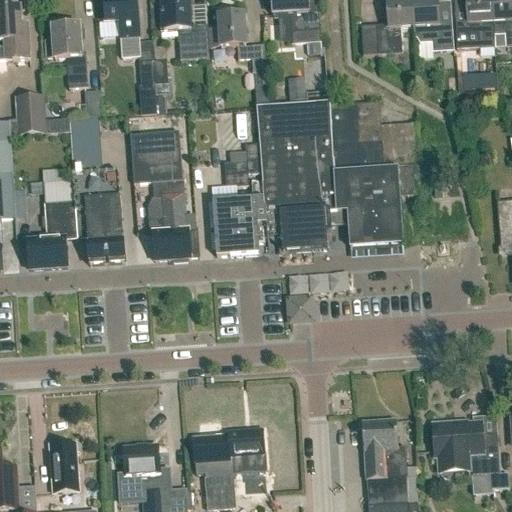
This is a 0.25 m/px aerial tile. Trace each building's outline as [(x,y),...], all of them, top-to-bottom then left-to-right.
[(105,0),(107,26),(120,25),(123,62),(141,61),(139,24),(137,0),(105,0)] [(191,30),(189,0),(163,2),(164,16),(163,16),(163,19),(161,19),(162,41),(178,40),(179,45),(180,45),(182,64),(210,62),(208,29),(191,30)] [(299,18),(298,1),(308,0),(307,0),(272,0),(273,19),(291,18),(293,48),(321,46),(321,34),(305,35),(303,17),(299,18)] [(303,17),(305,35),(321,34),(318,0),(313,0),(308,0),(298,1),(299,18),(303,17)] [(494,38),(493,26),(491,0),(465,0),(467,27),(455,28),(457,54),(495,51),(494,38)] [(511,0),(491,0),(493,26),(494,38),(503,38),(504,50),(511,49),(511,0)] [(412,3),(414,31),(415,38),(419,45),(432,44),(433,55),(453,53),(452,28),(440,29),(438,2),(412,3)] [(401,32),(414,31),(412,3),(386,5),(388,29),(361,30),(363,59),(402,56),(401,32)] [(0,45),(8,45),(9,64),(14,64),(30,63),(28,28),(22,29),(21,11),(0,12),(0,45)] [(247,49),(245,17),(219,18),(220,30),(210,31),(212,50),(221,50),(222,51),(237,50),(238,64),(252,63),(253,77),(267,76),(266,48),(247,49)] [(82,56),(81,28),(52,30),(53,45),(46,45),(47,61),(54,61),(55,63),(70,62),(72,93),(87,92),(88,78),(87,56),(82,56)] [(166,64),(154,65),(156,87),(168,87),(166,64)] [(157,117),(156,87),(154,65),(140,66),(141,89),(140,89),(141,118),(157,117)] [(299,98),(298,81),(284,82),(285,99),(299,98)] [(100,120),(101,120),(100,94),(85,95),(87,121),(100,120)] [(9,126),(46,124),(46,123),(46,124),(44,99),(17,100),(18,122),(9,123),(9,126)] [(331,237),(330,217),(337,217),(330,110),(330,106),(258,110),(267,242),(281,241),(282,257),(327,254),(325,237),(331,237)] [(366,108),(376,250),(402,248),(399,197),(419,195),(415,127),(380,129),(378,107),(366,108)] [(347,216),(349,252),(376,250),(366,108),(330,110),(337,217),(347,216)] [(87,121),(69,122),(70,135),(101,133),(100,120),(87,121)] [(46,124),(9,126),(10,138),(19,137),(19,138),(70,135),(69,122),(46,123),(46,124)] [(0,276),(3,276),(1,249),(0,249),(0,223),(15,223),(8,127),(0,127),(0,276)] [(179,136),(129,139),(134,189),(153,187),(154,202),(159,202),(161,236),(152,236),(154,265),(154,266),(173,264),(173,268),(188,267),(188,266),(187,264),(199,263),(197,233),(194,233),(193,220),(184,221),(183,198),(179,136)] [(227,190),(248,189),(247,177),(261,176),(259,147),(245,148),(247,164),(225,166),(227,190)] [(100,175),(107,269),(125,267),(118,174),(100,175)] [(90,270),(107,269),(100,175),(71,177),(71,185),(76,243),(78,243),(75,214),(91,213),(92,227),(87,227),(90,270)] [(65,244),(76,243),(71,185),(43,187),(47,244),(28,245),(30,274),(67,271),(65,244)] [(501,257),(511,256),(511,204),(497,205),(501,257)] [(230,261),(243,260),(241,231),(240,206),(226,207),(230,261)] [(216,262),(230,261),(226,207),(213,207),(216,262)] [(260,259),(258,230),(241,231),(243,260),(260,259)] [(279,326),(308,326),(308,299),(279,299),(279,326)] [(398,451),(397,425),(362,427),(364,456),(365,456),(367,484),(368,484),(369,511),(418,511),(418,508),(408,508),(404,451),(398,451)] [(483,426),(432,430),(434,454),(434,460),(439,460),(440,471),(469,469),(470,480),(490,478),(492,493),(509,491),(508,476),(500,476),(497,437),(483,438),(483,426)] [(228,438),(193,441),(195,479),(206,478),(207,481),(230,480),(230,481),(237,481),(236,462),(263,460),(262,434),(228,436),(228,438)] [(79,496),(75,447),(50,449),(53,498),(79,496)] [(187,511),(186,495),(187,495),(186,493),(185,493),(185,501),(171,502),(169,474),(160,475),(158,450),(124,452),(125,464),(124,464),(124,467),(125,467),(126,478),(119,478),(121,507),(149,505),(149,498),(160,497),(161,511),(187,511)] [(0,511),(18,511),(16,471),(3,472),(1,453),(0,452),(0,511)] [(230,480),(207,481),(209,511),(232,510),(230,481),(230,480)]
